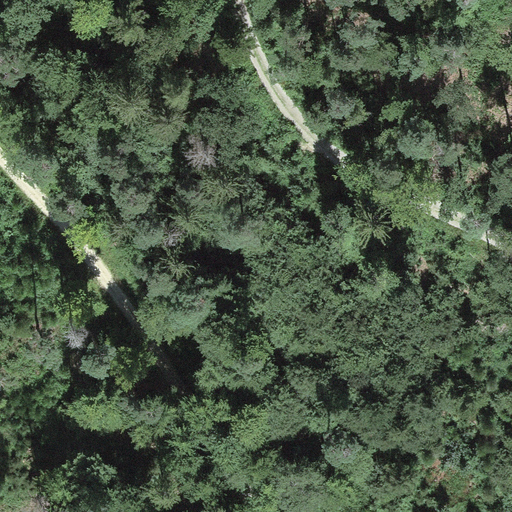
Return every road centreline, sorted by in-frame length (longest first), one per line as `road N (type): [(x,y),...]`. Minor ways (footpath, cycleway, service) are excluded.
road 1 (track): [(269,511),(122,294),(0,152)]
road 2 (track): [(239,0),(278,96),(305,129),(342,160),(511,242)]
